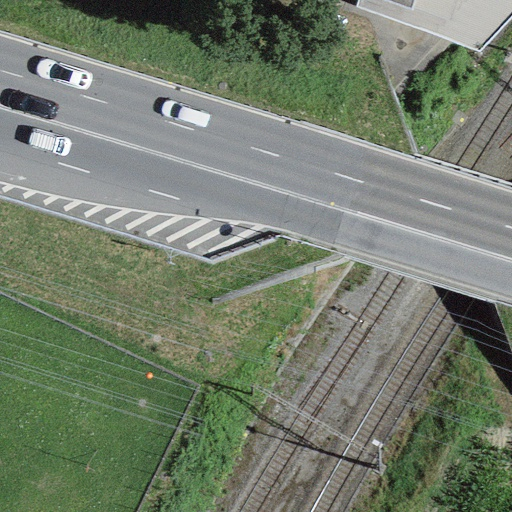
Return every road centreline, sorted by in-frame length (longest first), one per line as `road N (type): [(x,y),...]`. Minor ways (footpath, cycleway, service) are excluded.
road 1 (trunk): [(511,228),(0,72)]
road 2 (trunk): [(0,143),(511,283)]
